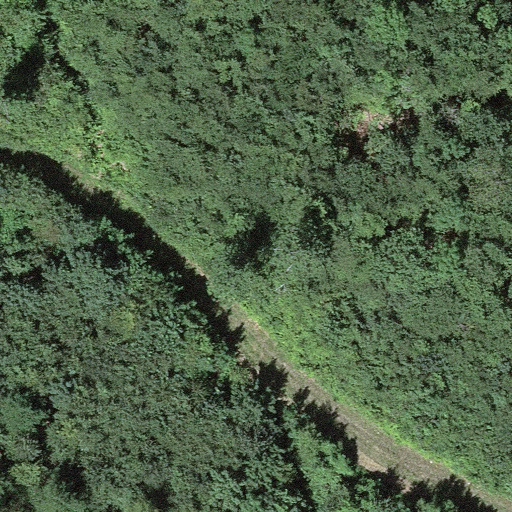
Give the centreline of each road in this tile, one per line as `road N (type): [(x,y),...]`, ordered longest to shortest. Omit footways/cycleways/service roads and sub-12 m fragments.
road 1 (track): [(474,511),(291,390),(110,220)]
road 2 (track): [(0,163),(38,174),(110,220)]
